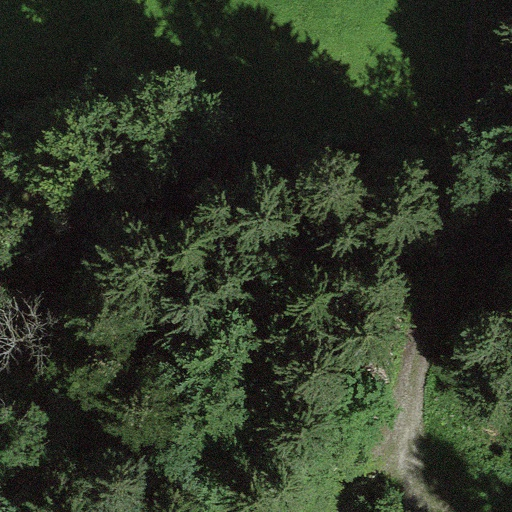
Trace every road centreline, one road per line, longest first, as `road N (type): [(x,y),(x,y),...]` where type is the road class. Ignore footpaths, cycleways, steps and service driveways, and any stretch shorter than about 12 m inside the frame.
road 1 (track): [(413,414),(474,0)]
road 2 (track): [(413,414),(302,511)]
